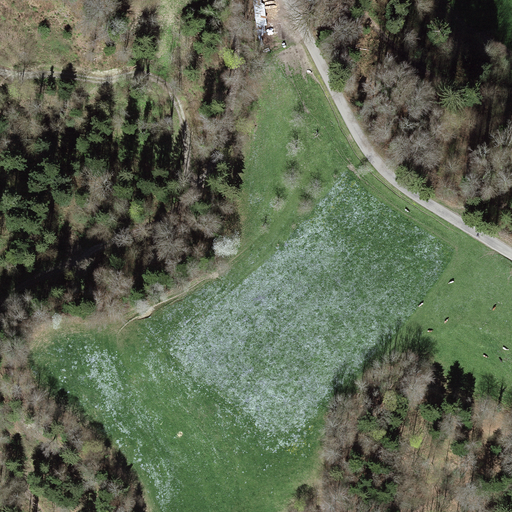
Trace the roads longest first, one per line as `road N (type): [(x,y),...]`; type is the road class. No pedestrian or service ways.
road 1 (track): [(235,0),(235,66),(217,149),(197,181),(186,163),(177,102),(151,73),(99,82),(0,72)]
road 2 (unclassified): [(286,0),(379,165),(511,254)]
road 3 (track): [(197,181),(165,216),(50,265),(0,300)]
